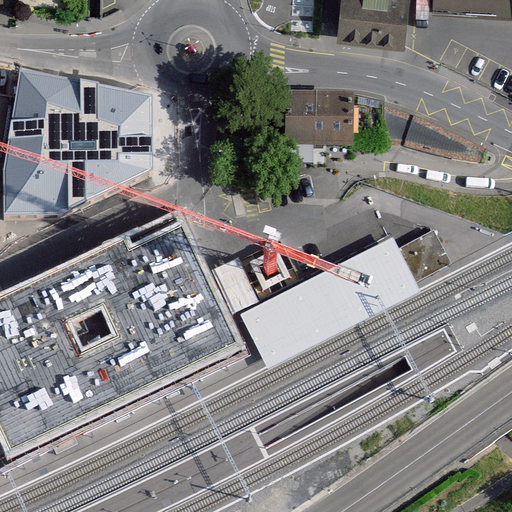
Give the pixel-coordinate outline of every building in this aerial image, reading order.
[(403,0),(342,0),(341,38),(402,41),(403,0)] [(4,169),(4,221),(60,220),(81,210),(153,176),(152,100),(19,74),(4,169)] [(291,100),(290,144),(353,146),(386,146),(409,149),(448,159),(481,163),(484,153),(417,125),(381,109),(354,102),(291,100)] [(245,352),(183,214),(0,296),(0,440),(8,458),(245,352)] [(400,248),(418,280),(450,263),(433,231),(400,248)] [(423,292),(418,280),(400,248),(395,236),(240,315),(268,370),(423,292)] [(75,437),(54,448),(57,455),(79,444),(75,437)]
